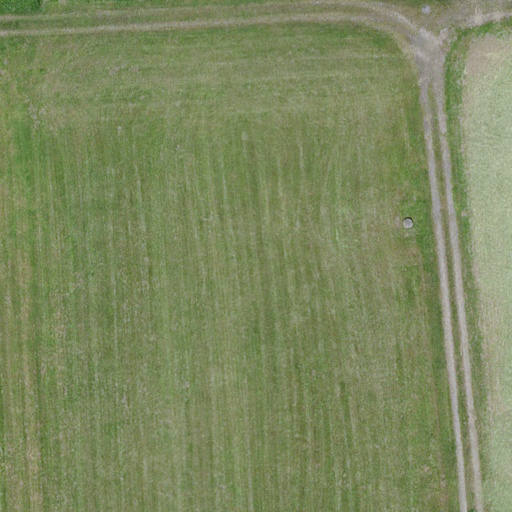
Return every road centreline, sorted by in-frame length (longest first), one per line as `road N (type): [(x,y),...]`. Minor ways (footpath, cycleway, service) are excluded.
road 1 (track): [(419,14),(469,511)]
road 2 (track): [(419,14),(0,29)]
